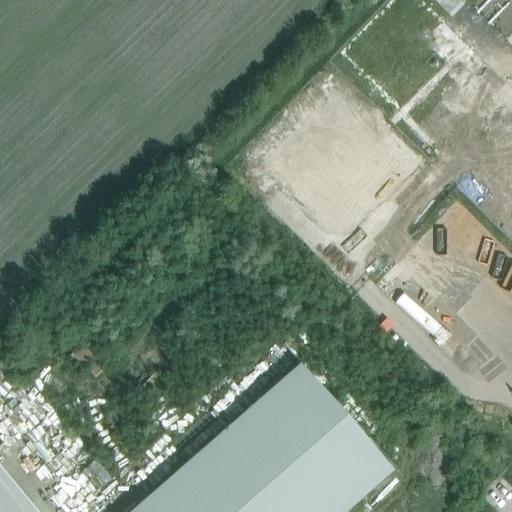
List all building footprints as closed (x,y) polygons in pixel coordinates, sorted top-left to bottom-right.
[(383,123),(374,114),(361,127),(330,97),(269,160),(309,199),(383,123)] [(496,211),(504,202),(483,182),(475,190),(496,211)] [(89,367),(105,352),(92,338),(76,352),(89,367)] [(300,367),(133,511),(348,511),(392,474),(300,367)] [(0,511),(35,511),(0,471),(0,511)]
